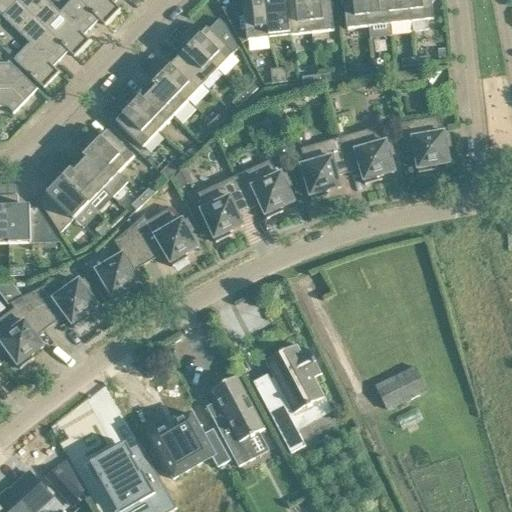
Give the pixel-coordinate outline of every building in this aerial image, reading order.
[(17,1),(16,0),(0,0),(0,15),(2,17),(17,1)] [(99,20),(77,0),(72,0),(60,13),(46,0),(18,0),(17,1),(69,51),(68,52),(74,58),(90,41),(84,36),(99,20)] [(118,0),(77,0),(99,20),(105,26),(120,10),(115,4),(118,0)] [(269,39),(264,0),(256,0),(256,3),(243,4),(243,6),(223,9),(241,44),(247,41),(269,39)] [(290,37),(286,0),(280,0),(273,1),(272,0),(264,0),(269,39),(290,37)] [(312,34),(307,0),(286,0),(290,37),(312,34)] [(307,0),(312,34),(334,32),(330,0),(307,0)] [(369,28),(365,0),(343,0),(346,30),(369,28)] [(365,0),(369,28),(370,39),(391,37),(390,25),(387,0),(365,0)] [(411,23),(408,0),(387,0),(390,25),(411,23)] [(408,0),(411,23),(412,31),(428,30),(427,21),(434,21),(431,0),(408,0)] [(69,51),(17,1),(2,17),(30,44),(14,60),(44,89),(59,73),(53,68),(68,52),(69,51)] [(219,20),(209,31),(207,29),(197,39),(190,32),(184,38),(218,71),(239,49),(226,26),(219,20)] [(218,71),(184,38),(179,44),(185,51),(176,60),(203,86),(218,71)] [(405,40),(406,51),(426,49),(425,38),(405,40)] [(446,50),(438,51),(439,60),(447,58),(446,50)] [(429,57),(415,59),(416,67),(430,65),(429,57)] [(416,67),(415,59),(401,61),(402,68),(416,67)] [(203,86),(176,60),(167,70),(160,63),(154,69),(188,102),(203,86)] [(0,85),(14,85),(23,76),(8,62),(8,63),(9,64),(0,63),(0,85)] [(388,75),(387,70),(387,67),(373,69),(374,77),(388,75)] [(285,68),(278,69),(280,84),(287,83),(285,68)] [(188,102),(154,69),(149,75),(155,82),(146,91),(173,117),(188,102)] [(280,84),(278,69),(270,70),(272,84),(280,84)] [(374,77),(373,69),(359,71),(360,79),(374,77)] [(419,84),(417,71),(390,75),(391,88),(419,84)] [(330,74),(316,76),(317,84),(331,82),(330,74)] [(13,115),(37,90),(23,76),(14,85),(0,85),(0,107),(5,107),(9,109),(13,113),(12,114),(13,115)] [(317,84),(316,76),(302,78),(303,86),(317,84)] [(247,99),(258,89),(252,84),(242,94),(247,99)] [(173,117),(146,91),(137,101),(130,94),(124,100),(158,133),(173,117)] [(237,109),(247,99),(242,94),(232,103),(237,109)] [(158,133),(124,100),(119,106),(125,113),(116,122),(143,149),(158,133)] [(216,129),(226,119),(221,113),(211,123),(216,129)] [(441,117),(398,125),(403,154),(410,153),(410,152),(414,152),(418,174),(436,171),(435,170),(434,167),(449,165),(446,144),(450,143),(449,135),(444,136),(444,133),(443,133),(443,130),(441,117)] [(206,139),(216,129),(211,123),(200,133),(206,139)] [(182,145),(188,134),(175,127),(169,138),(182,145)] [(377,128),(339,139),(349,173),(360,170),(365,185),(382,181),(382,179),(381,180),(380,177),(394,173),(389,153),(393,151),(391,143),(386,145),(386,142),(382,143),(377,128)] [(91,135),(85,141),(119,174),(134,158),(107,132),(97,142),(91,135)] [(349,173),(339,139),(300,150),(305,165),(301,166),(302,169),(297,170),(300,178),(304,177),(311,201),(328,196),(328,195),(327,195),(326,192),(341,188),(337,177),(349,173)] [(119,174),(85,141),(79,147),(86,154),(77,163),(113,198),(128,183),(119,174)] [(199,153),(199,152),(193,147),(183,157),(188,162),(199,153)] [(168,182),(188,162),(183,157),(174,165),(171,162),(160,173),(168,182)] [(53,159),(47,165),(55,172),(88,205),(98,214),(113,198),(77,163),(67,173),(61,166),(53,159)] [(270,161),(234,178),(249,211),(260,205),(267,220),(283,213),(282,211),(282,212),(281,209),(294,203),(285,184),(289,182),(286,174),(282,176),(281,174),(277,176),(270,161)] [(48,197),(40,204),(60,234),(88,205),(55,172),(47,165),(42,170),(50,178),(49,178),(56,185),(46,195),(48,197)] [(249,211),(234,178),(198,195),(204,209),(201,211),(202,213),(198,215),(201,223),(205,221),(216,244),(232,236),(231,235),(230,233),(243,226),(238,216),(249,211)] [(152,186),(142,196),(147,202),(157,192),(152,186)] [(137,212),(147,202),(142,196),(131,206),(137,212)] [(0,245),(9,245),(7,198),(0,198),(0,245)] [(37,209),(30,210),(30,207),(16,207),(16,198),(7,198),(9,245),(31,244),(59,243),(37,209)] [(144,217),(134,226),(154,260),(164,254),(173,268),(188,259),(187,257),(187,258),(185,255),(198,248),(188,230),(191,228),(187,220),(183,223),(182,220),(179,222),(170,209),(147,222),(144,217)] [(117,213),(107,223),(112,228),(123,219),(117,213)] [(102,238),(112,228),(107,223),(96,233),(102,238)] [(133,272),(154,260),(134,226),(115,242),(122,256),(96,271),(97,273),(93,276),(97,283),(101,281),(114,302),(129,293),(129,292),(128,292),(127,290),(139,282),(133,272)] [(24,269),(9,269),(10,277),(24,277),(24,269)] [(45,287),(22,298),(46,330),(65,316),(74,329),(88,318),(88,317),(87,318),(86,315),(98,307),(85,290),(89,287),(84,280),(81,283),(79,281),(54,299),(45,287)] [(46,330),(22,298),(10,304),(14,309),(0,319),(0,335),(2,338),(0,339),(0,342),(0,343),(0,342),(0,350),(1,352),(5,350),(20,370),(34,359),(33,358),(31,356),(43,348),(36,338),(46,330)] [(325,399),(314,379),(321,375),(308,350),(301,354),(297,346),(265,362),(274,379),(270,381),(267,376),(253,383),(291,454),(305,447),(289,417),(307,408),(307,410),(312,407),(311,406),(325,399)] [(415,366),(375,386),(387,410),(427,391),(415,366)] [(217,402),(207,408),(238,468),(255,459),(245,441),(250,438),(251,439),(255,438),(254,436),(265,430),(237,377),(211,391),(217,402)] [(151,436),(150,437),(151,439),(173,478),(172,478),(173,480),(175,479),(212,458),(218,469),(230,462),(213,431),(203,437),(192,417),(192,416),(191,414),(189,415),(189,416),(175,424),(175,423),(174,424),(167,428),(167,427),(165,428),(165,429),(152,437),(151,436)] [(90,465),(88,466),(96,481),(98,479),(110,500),(115,498),(122,511),(125,511),(147,500),(153,511),(162,511),(172,507),(174,505),(140,445),(130,451),(126,444),(90,464),(90,465)] [(66,462),(49,479),(63,493),(76,481),(66,462)] [(0,511),(35,511),(40,508),(51,497),(30,474),(18,485),(9,493),(7,491),(0,498),(0,511)]
